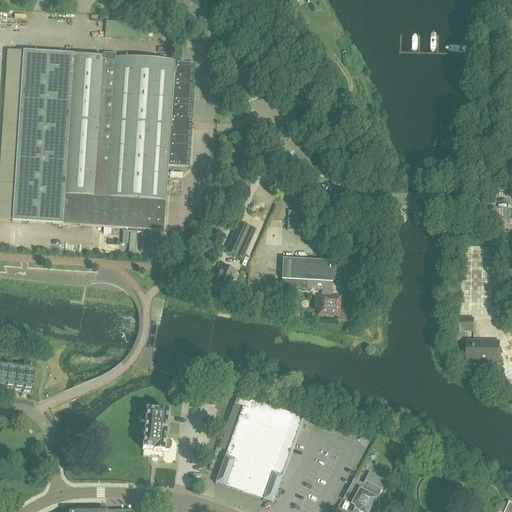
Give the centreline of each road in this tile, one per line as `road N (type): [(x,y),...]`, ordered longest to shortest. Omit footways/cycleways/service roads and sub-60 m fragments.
road 1 (tertiary): [(164,0),(222,38),(277,140),(304,169),(346,193),(396,200)]
road 2 (unknown): [(257,101),(202,136),(168,216),(154,228)]
road 3 (tertiary): [(219,511),(143,495),(58,496)]
road 4 (residential): [(58,496),(45,423),(27,409),(0,410)]
